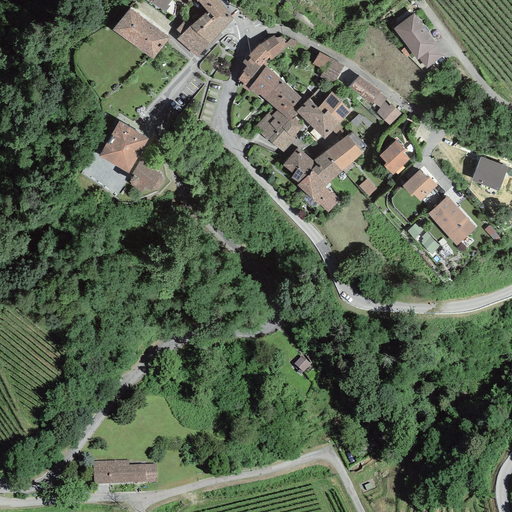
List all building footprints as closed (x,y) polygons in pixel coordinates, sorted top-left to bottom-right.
[(170,14),(175,15),(176,5),(175,2),(172,0),(147,0),(165,12),(166,11),(170,14)] [(227,11),(218,0),(199,0),(198,1),(209,13),(213,17),(214,16),(215,19),(227,11)] [(169,38),(130,9),(112,30),(152,59),(169,38)] [(233,19),(227,11),(215,19),(214,16),(213,17),(209,13),(207,15),(205,13),(190,27),(209,44),(233,19)] [(393,29),(417,60),(419,59),(436,46),(437,45),(414,14),(393,29)] [(177,39),(197,57),(209,44),(190,27),(184,21),(176,29),(181,35),(177,39)] [(260,45),(259,44),(248,56),(250,58),(261,67),(269,58),(271,60),(284,50),(283,49),(276,38),(274,35),(260,45)] [(276,38),(283,49),(288,45),(285,43),(287,42),(282,36),(276,38)] [(293,48),(296,42),(290,39),(287,42),(285,43),(288,45),(293,48)] [(419,59),(426,69),(443,56),(436,46),(419,59)] [(344,66),(319,52),(312,64),(324,69),(319,77),(333,84),(344,66)] [(254,82),(263,69),(261,67),(250,58),(247,62),(245,59),(242,62),(246,66),(242,71),(244,72),(254,82)] [(257,96),(259,95),(274,107),(288,120),(290,121),(294,118),(298,114),(296,112),(305,102),(266,66),(263,69),(254,82),(248,89),(250,90),(257,96)] [(241,87),(248,91),(250,90),(248,89),(254,82),(244,72),(238,79),(239,80),(238,82),(242,85),(241,87)] [(373,102),(380,93),(381,92),(359,75),(349,87),(372,104),(373,102)] [(298,114),(324,139),(351,112),(331,92),(328,96),(319,88),(305,102),(296,112),(298,114)] [(380,93),(373,102),(380,108),(384,102),(387,98),(380,93)] [(389,125),(401,113),(391,104),(389,106),(384,102),(380,108),(377,112),(389,125)] [(274,107),(254,128),(267,141),(268,140),(288,120),(274,107)] [(368,128),(372,123),(365,117),(358,114),(351,121),(356,127),(362,122),(368,128)] [(268,140),(283,152),(296,139),(294,137),(304,125),(294,118),(290,121),(288,120),(268,140)] [(148,139),(118,122),(99,156),(128,173),(148,139)] [(342,171),(363,153),(361,151),(366,146),(353,132),(348,137),(347,136),(326,152),(342,171)] [(393,175),(410,159),(404,153),(406,150),(396,140),(379,156),(386,164),(384,166),(393,175)] [(293,175),(291,178),(299,183),(312,171),(311,170),(316,164),(313,161),(297,148),(282,166),(293,175)] [(312,171),(327,185),(342,171),(326,152),(313,161),(316,164),(311,170),(312,171)] [(141,193),(145,187),(150,191),(155,190),(158,188),(161,186),(163,183),(163,180),(161,176),(153,170),(156,165),(142,157),(132,174),(134,175),(129,182),(131,183),(130,185),(141,193)] [(499,191),(508,167),(480,158),(472,181),(499,191)] [(421,201),(438,185),(428,175),(426,177),(420,170),(402,186),(411,196),(414,194),(421,201)] [(327,185),(312,171),(299,183),(297,185),(328,212),(340,200),(325,187),(327,185)] [(376,189),(367,179),(359,186),(368,197),(376,189)] [(475,228),(447,197),(428,214),(456,245),(475,228)] [(407,231),(414,239),(424,228),(417,221),(407,231)] [(489,225),(484,230),(496,244),(501,239),(489,225)] [(432,255),(440,246),(426,232),(421,237),(423,239),(421,241),(422,242),(421,243),(432,255)] [(310,364),(302,356),(294,363),(303,372),(310,364)] [(373,449),(369,440),(358,444),(361,454),(373,449)] [(92,461),(94,484),(130,483),(129,464),(129,460),(92,461)] [(130,483),(156,482),(155,463),(129,464),(130,483)]
